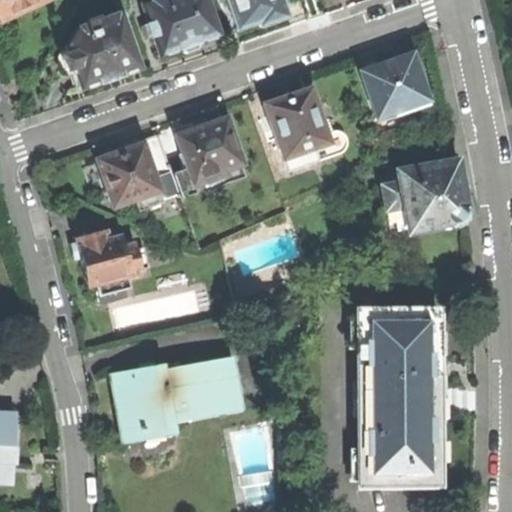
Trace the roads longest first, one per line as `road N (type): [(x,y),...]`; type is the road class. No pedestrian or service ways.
road 1 (residential): [(506,511),(502,233),(457,0)]
road 2 (residential): [(0,155),(442,0)]
road 3 (residential): [(0,155),(72,414),(79,511)]
